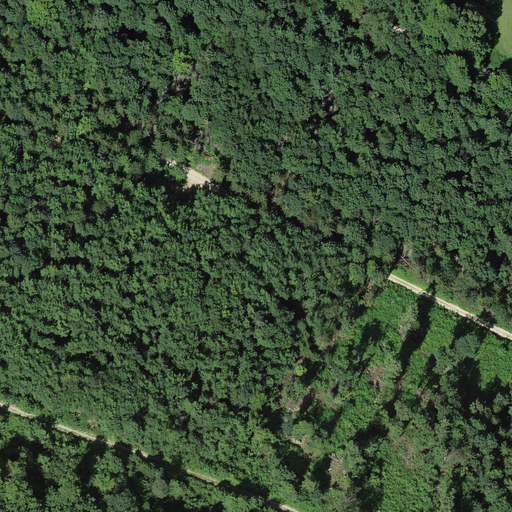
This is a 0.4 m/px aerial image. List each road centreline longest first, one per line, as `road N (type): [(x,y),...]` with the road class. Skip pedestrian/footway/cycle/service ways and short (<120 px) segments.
road 1 (track): [(511,333),(219,188),(0,63)]
road 2 (track): [(298,511),(0,402)]
road 3 (track): [(219,188),(183,187),(0,116)]
road 4 (track): [(344,0),(511,87)]
